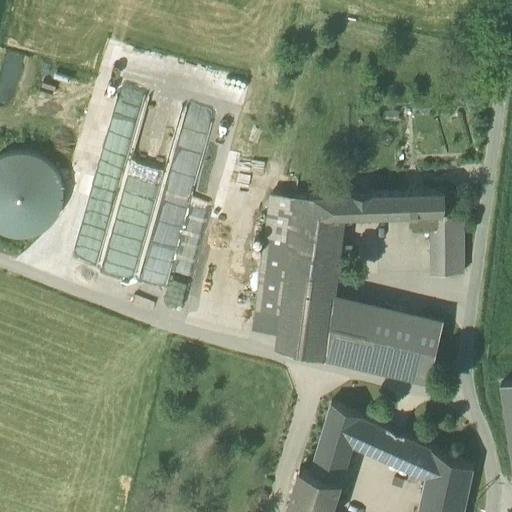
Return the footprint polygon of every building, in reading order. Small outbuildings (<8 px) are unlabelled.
[(32,151),(15,150),(0,154),(0,227),(10,233),(27,234),(42,228),(55,217),(62,202),(63,186),(57,170),(47,158),(32,151)] [(246,169),(214,161),(190,267),(221,274),(246,169)] [(431,210),(431,216),(445,214),(445,210),(447,210),(447,208),(448,207),(448,204),(445,204),(445,188),(373,191),(373,190),(371,190),(371,191),(356,192),(356,191),(353,191),(353,192),(347,192),(344,214),(409,211),(431,210)] [(347,192),(296,194),(272,191),(257,308),(281,311),(278,331),(276,346),(325,358),(334,292),(344,214),(347,192)] [(431,210),(409,211),(409,224),(413,229),(431,228),(431,216),(431,210)] [(431,228),(431,274),(462,272),(463,213),(445,214),(431,216),(431,228)] [(325,358),(429,382),(443,318),(334,292),(325,358)] [(281,311),(257,308),(255,308),(252,328),(278,331),(281,311)] [(511,382),(500,383),(511,465),(511,382)] [(386,426),(361,415),(361,414),(359,413),(333,401),(331,400),(331,402),(311,469),(310,469),(310,470),(341,480),(352,443),(377,454),(388,428),(388,429),(388,428),(389,428),(389,427),(389,426),(388,425),(387,426),(386,426)] [(402,433),(389,427),(389,428),(388,428),(388,429),(388,428),(377,454),(391,460),(402,435),(401,435),(402,433)] [(425,476),(417,511),(462,511),(473,465),(432,447),(432,446),(430,446),(405,435),(405,434),(404,434),(405,433),(403,433),(403,434),(402,433),(401,435),(402,435),(391,460),(425,476)] [(331,511),(341,480),(310,470),(301,468),(301,467),(299,466),(299,468),(299,469),(286,511),(285,511),(331,511)]
